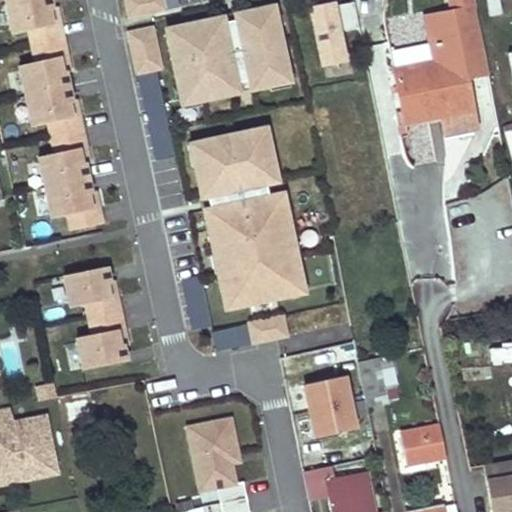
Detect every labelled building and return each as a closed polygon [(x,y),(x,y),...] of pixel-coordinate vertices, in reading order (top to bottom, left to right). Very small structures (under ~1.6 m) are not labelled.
[(69,237),(105,227),(57,0),(4,0),(13,40),(30,41),(36,66),(20,71),(31,133),(47,133),(55,158),(38,160),(49,224),(67,222),(69,237)] [(162,0),(122,0),(124,16),(164,12),(162,0)] [(314,64),(343,62),(338,0),(324,0),(309,1),(314,64)] [(396,65),(405,108),(441,101),(443,110),(476,104),(470,72),(490,68),(477,0),(454,0),(455,7),(428,12),(432,36),(449,32),(453,53),(437,56),(396,65)] [(166,37),(185,113),(295,93),(274,9),(166,37)] [(156,25),(126,28),(130,73),(160,70),(156,25)] [(432,36),(437,56),(453,53),(449,32),(432,36)] [(144,123),(163,121),(159,73),(140,75),(144,123)] [(405,108),(407,118),(443,110),(441,101),(405,108)] [(186,148),(226,318),(310,303),(289,197),(271,129),(186,148)] [(76,343),(84,376),(132,368),(113,272),(65,278),(75,316),(86,312),(91,341),(76,343)] [(201,275),(180,278),(188,329),(210,325),(201,275)] [(284,314),(247,318),(249,342),(287,338),(284,314)] [(211,330),(215,350),(248,343),(244,323),(211,330)] [(6,377),(38,375),(36,328),(15,329),(16,342),(5,343),(6,377)] [(391,355),(359,360),(368,407),(392,403),(390,389),(398,388),(391,355)] [(302,388),(317,443),(362,433),(349,381),(302,388)] [(96,416),(91,393),(67,398),(72,421),(96,416)] [(15,423),(13,408),(0,410),(0,475),(2,487),(41,479),(40,470),(60,464),(51,417),(15,423)] [(183,429),(202,511),(253,511),(236,418),(183,429)] [(440,427),(401,435),(407,464),(446,458),(440,427)] [(511,455),(482,460),(488,494),(511,489),(511,455)] [(40,470),(41,479),(63,474),(61,464),(60,464),(40,470)] [(363,511),(356,475),(326,481),(332,511),(363,511)]
